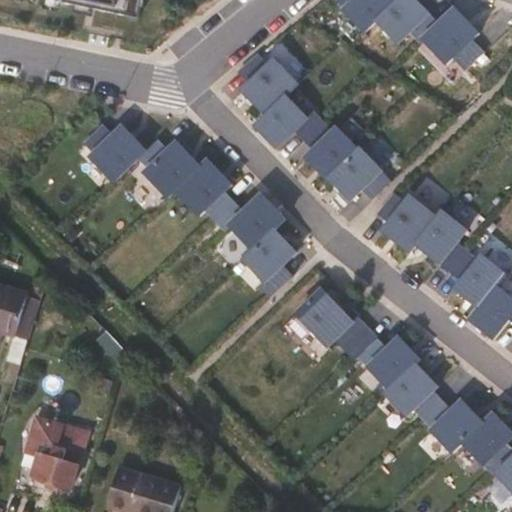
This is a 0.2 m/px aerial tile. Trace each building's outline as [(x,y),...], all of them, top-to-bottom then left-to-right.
[(49,0),(140,18),(143,0),(49,0)] [(344,10),(365,33),(377,22),(397,3),(393,0),(337,0),(346,9),(344,10)] [(399,0),(397,3),(377,22),(399,44),(411,33),(420,43),(423,40),(440,24),(416,0),(399,0)] [(440,24),(423,40),(447,65),(454,58),(465,70),(485,52),(473,40),(480,34),(456,9),(440,24)] [(239,72),(250,84),(243,91),(266,115),(287,96),(299,84),(275,59),(269,65),(259,55),(239,72)] [(307,118),(287,96),(266,115),(255,126),(277,148),(295,131),(304,141),(324,122),(313,112),(307,118)] [(333,132),(324,122),(304,141),(314,151),(307,158),(328,180),(330,179),(359,150),(338,128),(333,132)] [(140,159),(147,151),(124,127),(114,136),(104,125),(85,144),(95,154),(91,158),(115,183),(140,159)] [(147,151),(140,159),(149,169),(145,174),(169,199),(176,192),(201,168),(178,143),(169,151),(159,140),(147,151)] [(359,150),(330,179),(351,201),(363,190),(372,200),(392,182),(382,171),(383,171),(361,148),(359,150)] [(201,168),(176,192),(200,217),(206,211),(215,221),(235,202),(225,192),(232,186),(208,161),(201,168)] [(406,202),(395,193),(378,214),(389,222),(382,231),(410,253),(416,245),(438,217),(411,195),(406,202)] [(235,202),(215,221),(225,232),(231,227),(254,251),(276,230),(286,220),(263,195),(244,213),(235,202)] [(444,211),(438,217),(416,245),(451,273),(468,252),(457,243),(468,230),(444,211)] [(297,253),(276,230),(254,251),(244,260),(265,282),(259,287),(270,298),(293,276),(283,266),(297,253)] [(479,260),(468,252),(451,273),(462,282),(455,289),(480,309),(498,286),(507,275),(483,255),(479,260)] [(353,310),(371,292),(338,261),(320,279),(353,310)] [(37,295),(0,284),(0,332),(24,339),(37,295)] [(511,298),(498,286),(480,309),(470,320),(494,340),(510,320),(511,321),(511,298)] [(359,358),(378,339),(358,318),(354,322),(323,290),(297,315),(328,347),(335,341),(355,361),(359,358)] [(388,349),(378,339),(359,358),(390,390),(417,364),(421,360),(400,338),(388,349)] [(438,387),(417,364),(390,390),(385,394),(407,416),(414,410),(423,420),(443,401),(433,391),(438,387)] [(452,411),(443,401),(423,420),(433,430),(431,431),(453,454),(463,444),(484,424),(463,401),(452,411)] [(484,424),(463,444),(494,477),(496,475),(511,459),(511,449),(507,444),(511,439),(511,432),(494,414),(484,424)] [(62,427),(36,419),(26,453),(38,456),(32,476),(69,487),(74,467),(60,462),(63,450),(56,448),(62,427)] [(511,459),(496,475),(511,491),(511,459)] [(171,511),(179,486),(118,468),(106,509),(117,511),(171,511)]
